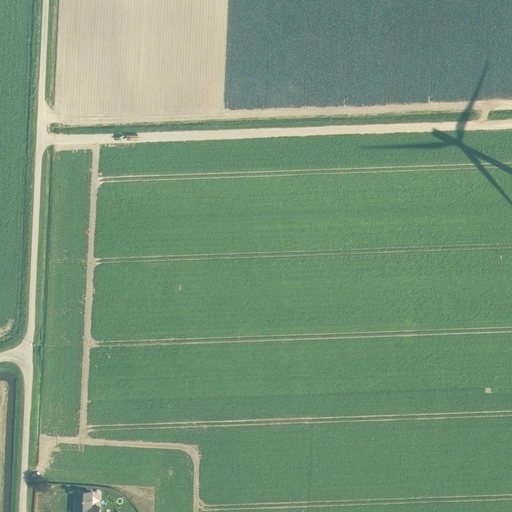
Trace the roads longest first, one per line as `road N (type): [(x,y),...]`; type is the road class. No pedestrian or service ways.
road 1 (unclassified): [(27,352),(42,0)]
road 2 (unclassified): [(19,511),(27,352)]
